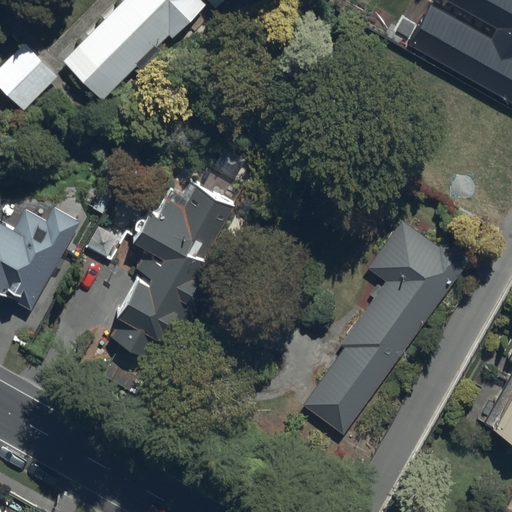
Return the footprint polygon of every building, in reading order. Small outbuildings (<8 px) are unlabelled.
[(113,0),(59,51),(103,97),(206,0),(113,0)] [(511,0),(444,0),(497,29),(491,38),(429,4),(406,44),(511,103),(511,0)] [(0,62),(0,87),(20,109),(56,75),(25,41),(0,62)] [(105,350),(149,373),(241,202),(180,169),(141,242),(158,251),(105,350)] [(0,297),(30,314),(83,219),(57,204),(48,220),(28,209),(18,226),(0,216),(0,297)] [(300,400),(344,432),(476,254),(450,235),(441,247),(400,217),(366,263),(389,280),(300,400)] [(511,398),(496,427),(511,436),(511,398)] [(511,511),(511,497),(503,511),(511,511)]
